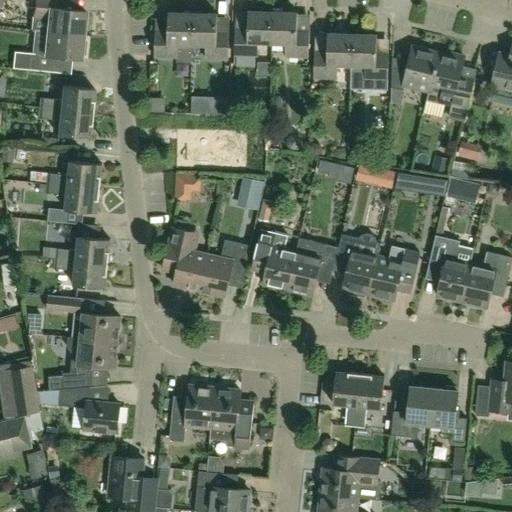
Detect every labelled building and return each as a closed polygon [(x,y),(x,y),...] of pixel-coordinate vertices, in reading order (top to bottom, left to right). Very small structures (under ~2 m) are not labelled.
[(83,12),(72,11),(72,0),(33,0),(31,31),(81,36),(83,12)] [(270,44),(271,12),(246,11),(245,30),(234,29),(233,55),(255,56),(256,43),(270,44)] [(190,62),(191,13),(167,12),(166,29),(153,29),(153,57),(176,58),(176,62),(190,62)] [(295,12),(271,12),(270,44),(284,44),(284,56),(306,57),(307,32),(295,31),(295,12)] [(215,14),(191,13),(190,62),(191,45),(204,46),(204,59),(226,59),(227,33),(215,33),(215,14)] [(78,59),(81,37),(81,36),(31,31),(31,32),(34,32),(32,52),(14,51),(12,67),(51,71),(52,56),(78,59)] [(350,66),(351,34),(326,33),(325,52),(313,52),(312,78),(335,78),(335,65),(350,66)] [(375,34),(351,34),(350,66),(363,66),(363,79),(386,80),(387,54),(374,53),(375,34)] [(490,84),(494,85),(494,91),(495,94),(505,96),(508,95),(509,89),(511,89),(511,41),(509,55),(498,53),(490,84)] [(427,91),(436,53),(411,47),(405,71),(390,67),(389,88),(401,91),(403,85),(427,91)] [(471,77),(457,74),(461,59),(436,53),(427,91),(425,100),(439,104),(443,101),(445,96),(451,97),(447,115),(462,118),(471,77)] [(38,98),(37,108),(89,114),(92,89),(60,86),(59,100),(38,98)] [(87,138),(89,114),(37,108),(36,118),(57,120),(56,135),(87,138)] [(464,161),(485,162),(486,146),(465,145),(464,161)] [(46,173),(45,183),(98,189),(100,164),(68,161),(67,175),(46,173)] [(350,176),(350,162),(329,164),(330,177),(350,176)] [(361,183),(398,184),(399,169),(362,168),(361,183)] [(206,179),(184,179),(184,205),(205,205),(206,179)] [(404,196),(446,198),(447,183),(404,181),(404,196)] [(95,213),(98,189),(45,183),(44,193),(65,195),(63,209),(48,208),(47,221),(82,224),(83,212),(95,213)] [(115,204),(121,218),(133,212),(127,199),(115,204)] [(172,227),(166,252),(161,271),(174,274),(172,284),(198,291),(206,254),(193,251),(196,238),(184,235),(185,230),(172,227)] [(259,229),(252,256),(249,270),(263,273),(260,283),(286,289),(298,238),(295,252),(284,249),(287,236),(259,229)] [(367,293),(376,257),(375,257),(379,243),(374,242),(373,239),(371,237),(368,236),(365,235),(363,235),(360,236),(358,238),(353,237),(340,234),(337,247),(333,261),(347,264),(342,287),(346,288),(345,292),(362,296),(363,292),(367,293)] [(434,295),(460,300),(468,264),(471,251),(458,247),(459,241),(435,235),(425,278),(438,281),(434,295)] [(75,251),(54,249),(44,248),(44,256),(55,257),(55,259),(106,264),(108,239),(77,236),(75,251)] [(330,275),(333,261),(337,247),(298,238),(286,289),(311,295),(317,271),(330,275)] [(249,246),(235,242),(226,240),(221,258),(206,254),(198,291),(222,297),(229,267),(243,271),(249,246)] [(392,299),(394,290),(408,293),(418,252),(391,246),(387,259),(376,257),(367,293),(392,299)] [(511,256),(497,253),(487,251),(483,267),(468,264),(460,300),(485,306),(490,282),(504,286),(511,256)] [(103,289),(106,264),(55,259),(54,269),(73,271),(72,285),(103,289)] [(119,316),(97,314),(98,300),(48,294),(46,309),(82,313),(81,322),(76,322),(72,325),(71,337),(66,337),(116,342),(119,316)] [(0,339),(28,336),(26,318),(0,320),(0,339)] [(114,368),(116,342),(66,337),(65,347),(71,353),(70,364),(114,368)] [(29,360),(0,364),(0,395),(3,416),(37,411),(29,360)] [(511,360),(504,360),(502,379),(491,378),(490,386),(479,385),(476,414),(489,415),(490,409),(508,411),(508,407),(511,407),(511,408),(511,360)] [(353,426),(358,374),(334,371),(331,403),(345,405),(343,425),(353,426)] [(90,387),(89,372),(47,375),(48,390),(58,390),(88,387),(90,387)] [(383,376),(358,374),(353,426),(363,427),(365,407),(380,408),(383,376)] [(210,427),(213,388),(188,385),(185,416),(171,415),(168,440),(183,441),(185,424),(210,427)] [(428,424),(432,388),(408,386),(406,412),(391,410),(389,435),(415,437),(416,423),(428,424)] [(87,400),(88,387),(58,390),(57,405),(85,408),(83,429),(115,432),(118,404),(87,400)] [(253,400),(239,399),(239,391),(213,388),(210,427),(209,437),(234,440),(233,447),(248,448),(253,400)] [(455,390),(432,388),(428,424),(440,425),(439,433),(451,434),(450,441),(462,442),(465,418),(453,417),(455,390)] [(0,455),(31,448),(23,417),(0,422),(0,455)] [(156,478),(139,476),(141,459),(111,455),(107,495),(139,499),(138,508),(153,510),(156,478)] [(375,480),(377,459),(336,455),(335,469),(322,467),(319,493),(355,497),(376,499),(378,480),(375,480)] [(35,465),(46,479),(57,470),(46,457),(35,465)] [(196,485),(198,485),(195,510),(215,511),(244,511),(247,489),(223,487),(225,473),(197,471),(196,485)] [(48,506),(42,485),(24,490),(29,511),(48,506)] [(355,511),(354,511),(355,497),(319,493),(317,511),(355,511)]
